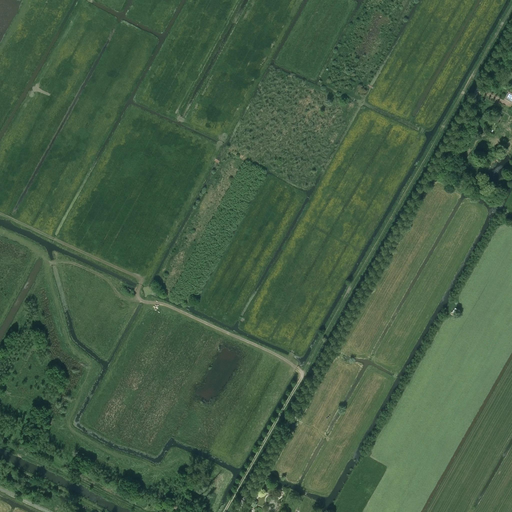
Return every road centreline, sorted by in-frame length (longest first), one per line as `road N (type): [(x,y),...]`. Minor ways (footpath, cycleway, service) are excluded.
road 1 (unclassified): [(237,511),(478,90)]
road 2 (track): [(303,373),(511,7)]
road 3 (track): [(303,373),(137,298),(141,284)]
road 4 (track): [(224,511),(303,373)]
road 5 (track): [(111,511),(0,462)]
